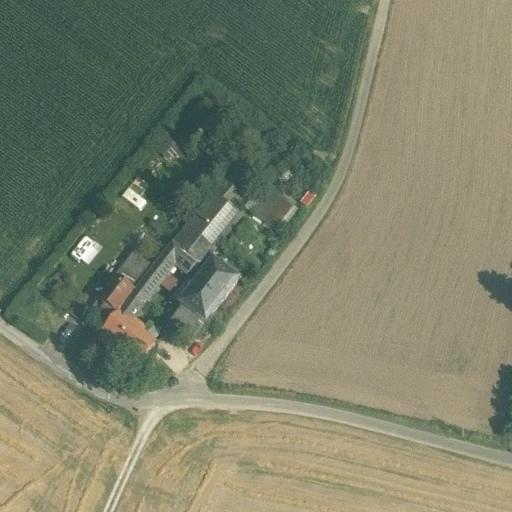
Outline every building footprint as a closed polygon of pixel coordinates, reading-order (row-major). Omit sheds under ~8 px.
[(232,171),(212,196),(231,211),(252,186),(232,171)] [(291,209),(269,192),(251,216),(274,233),(291,209)] [(212,196),(171,246),(195,265),(237,216),(231,211),(212,196)] [(171,246),(153,268),(151,270),(153,272),(163,280),(172,267),(185,277),(195,265),(171,246)] [(153,268),(134,255),(115,280),(135,295),(153,272),(151,270),(153,268)] [(210,262),(191,288),(217,308),(236,281),(210,262)] [(163,280),(153,272),(135,295),(129,303),(139,310),(163,280)] [(135,295),(115,280),(96,304),(102,309),(116,320),(117,319),(129,303),(135,295)] [(217,308),(191,288),(177,307),(182,310),(204,325),(217,308)] [(129,303),(117,319),(127,326),(139,310),(129,303)] [(116,320),(102,309),(98,314),(112,325),(116,320)] [(204,325),(182,310),(179,313),(165,332),(187,348),(204,325)] [(127,326),(117,319),(112,325),(99,341),(136,370),(154,347),(127,326)]
